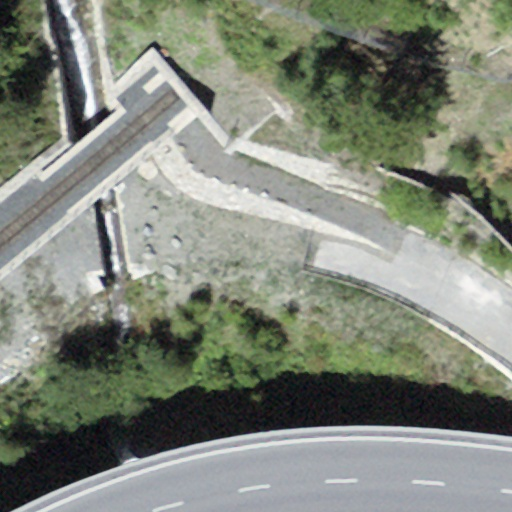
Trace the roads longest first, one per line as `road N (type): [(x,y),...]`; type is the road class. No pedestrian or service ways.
road 1 (unclassified): [(0,320),(65,259),(124,227),(251,215),(350,230),(511,334)]
road 2 (primary): [(511,490),(397,478),(310,480),(145,511)]
